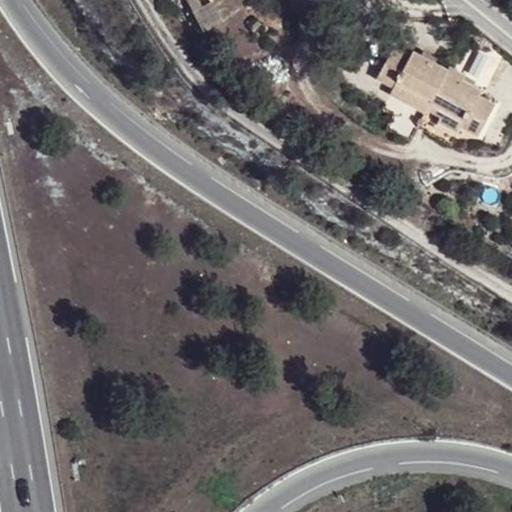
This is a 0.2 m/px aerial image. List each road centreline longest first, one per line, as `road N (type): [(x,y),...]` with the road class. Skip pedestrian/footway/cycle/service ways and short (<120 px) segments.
road 1 (motorway): [(511,377),(121,127),(41,45),(14,0)]
road 2 (track): [(511,294),(187,70),(138,0)]
road 3 (motorway): [(261,511),(304,481),(366,455),(441,451),(511,462)]
road 4 (motorway): [(28,511),(0,340)]
